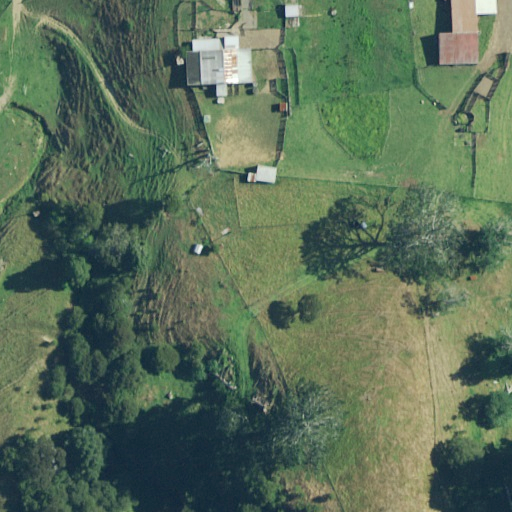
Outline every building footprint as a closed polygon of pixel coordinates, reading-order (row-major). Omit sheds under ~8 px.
[(254,7),(253,0),(234,0),(235,10),(249,8),(254,7)] [(500,12),(499,0),(453,0),(454,31),(441,31),(441,62),(479,61),(479,12),(500,12)] [(301,15),(301,3),(288,2),(287,14),(301,15)] [(188,83),(213,82),(214,94),(228,93),(227,81),(255,80),(253,47),(242,48),(241,35),(194,37),(194,50),(177,50),(177,61),(187,61),(188,83)] [(279,166),(260,165),(260,171),(250,171),(250,179),(278,180),(279,166)]
